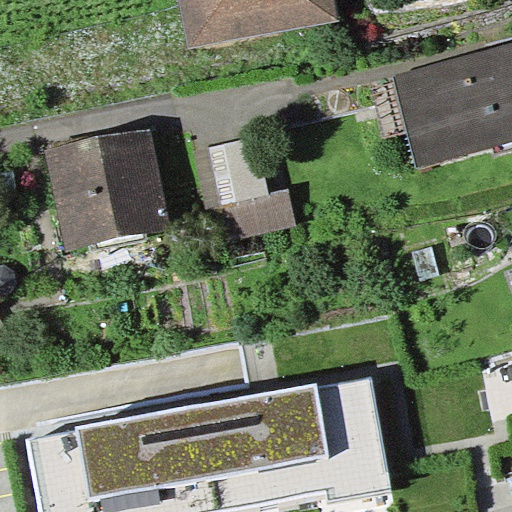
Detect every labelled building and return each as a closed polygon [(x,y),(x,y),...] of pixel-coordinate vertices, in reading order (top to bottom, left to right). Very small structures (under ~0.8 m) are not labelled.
[(331,32),(325,0),(170,0),(180,57),(331,32)] [(511,53),(397,83),(421,176),(511,152),(511,53)] [(161,144),(54,161),(70,255),(176,238),(161,144)] [(253,144),(190,157),(202,213),(217,210),(264,201),(253,144)] [(264,201),(217,210),(224,243),(292,229),(286,197),(264,201)] [(370,379),(31,439),(43,511),(227,511),(388,484),(370,379)]
